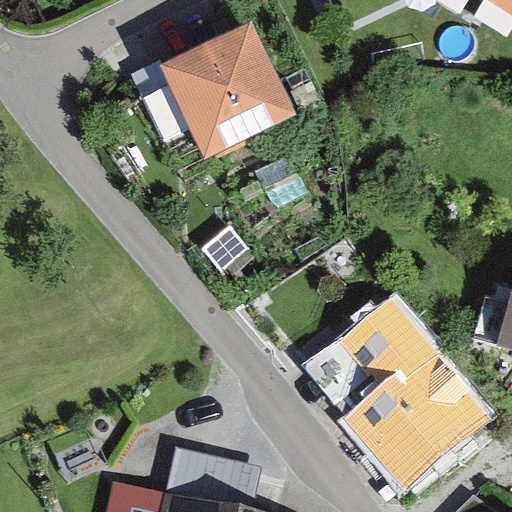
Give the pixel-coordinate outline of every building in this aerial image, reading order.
[(323,124),(280,38),(188,83),(231,169),(323,124)] [(158,73),(141,82),(167,133),(185,125),(158,73)] [(511,301),(499,346),(511,349),(511,301)] [(492,418),(394,302),(344,344),(383,390),(346,421),(405,491),(442,459),(492,418)] [(231,511),(126,484),(118,511),(231,511)]
